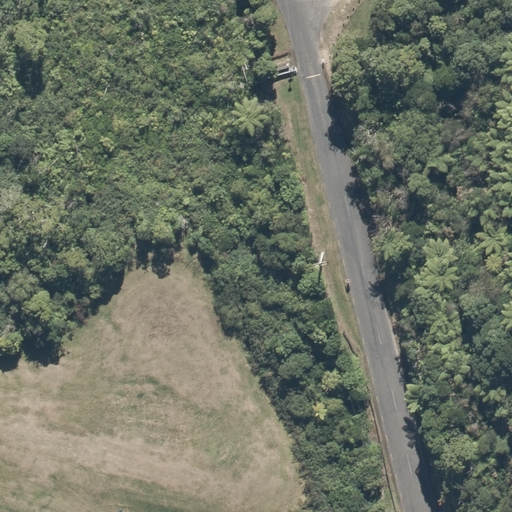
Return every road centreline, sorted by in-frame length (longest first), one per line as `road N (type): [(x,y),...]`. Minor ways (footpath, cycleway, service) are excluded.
road 1 (unclassified): [(294,0),(423,511)]
road 2 (track): [(463,0),(494,96),(511,244)]
